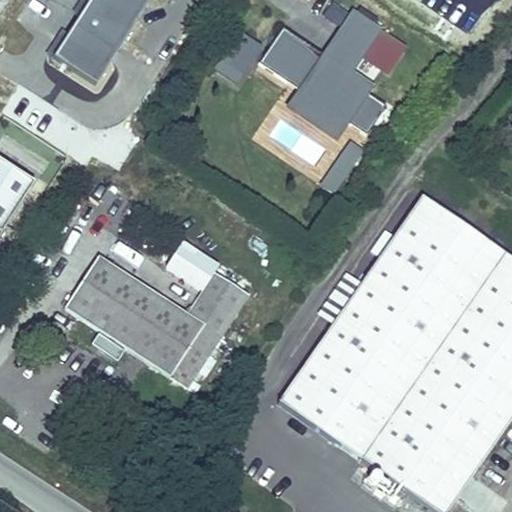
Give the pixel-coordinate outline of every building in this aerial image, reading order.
[(38,0),(24,0),(5,32),(30,48),(54,9),(38,0)] [(154,0),(93,0),(52,66),(95,94),(154,0)] [(281,30),(258,65),(301,94),(293,105),(337,134),(344,123),(365,137),(385,108),(364,94),(369,86),(351,74),(360,60),(383,75),(402,46),(352,13),(350,15),(334,4),(326,17),(342,28),(323,57),(281,30)] [(234,86),(258,49),(233,32),(208,70),(234,86)] [(349,141),(315,182),(331,195),(364,153),(349,141)] [(0,233),(29,189),(0,170),(0,233)] [(511,259),(421,197),(278,404),(435,511),(448,511),(511,419),(511,259)] [(96,263),(63,313),(181,389),(200,361),(242,295),(211,275),(183,318),(96,263)] [(200,361),(181,389),(191,395),(210,367),(200,361)]
